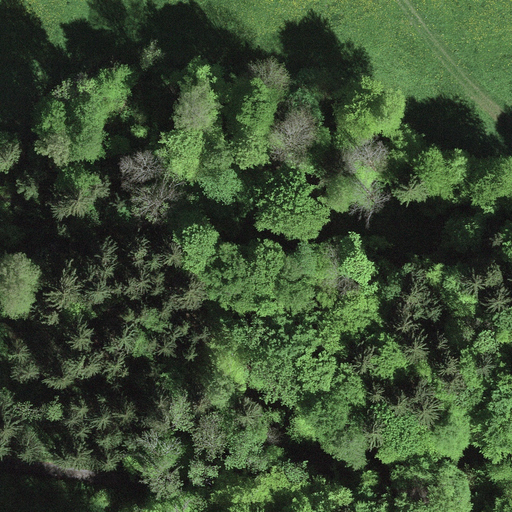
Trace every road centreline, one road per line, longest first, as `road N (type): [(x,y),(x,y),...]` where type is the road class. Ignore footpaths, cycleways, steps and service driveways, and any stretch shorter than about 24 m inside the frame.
road 1 (track): [(511,450),(190,483),(0,464)]
road 2 (track): [(406,0),(511,125)]
